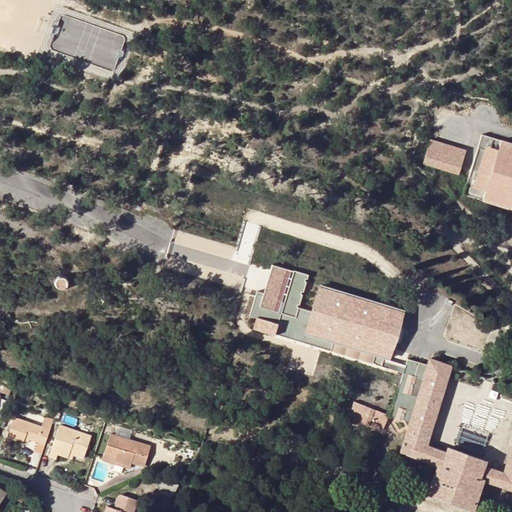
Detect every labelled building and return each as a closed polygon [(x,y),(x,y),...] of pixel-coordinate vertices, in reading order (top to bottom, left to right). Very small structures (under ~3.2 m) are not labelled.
[(421,164),(461,177),(469,154),(429,140),(421,164)] [(511,149),(497,145),(494,155),(481,151),(469,192),(482,196),(479,205),(511,214),(511,149)] [(254,326),(390,368),(392,362),(407,313),(321,286),(312,314),(300,310),(310,276),(274,265),(265,293),(257,291),(249,318),(256,320),(254,326)] [(68,283),(67,281),(65,279),(63,278),(61,278),(59,279),(57,280),(56,282),(55,284),(55,286),(56,288),(57,289),(59,290),(61,291),(63,291),(65,290),(66,289),(68,287),(68,285),(68,283)] [(423,379),(427,364),(407,358),(405,367),(392,362),(390,368),(403,373),(410,375),(416,377),(423,379)] [(416,377),(410,375),(403,373),(391,414),(397,416),(403,418),(410,421),(401,450),(437,465),(427,491),(474,508),(483,480),(511,489),(511,445),(504,472),(485,465),(487,460),(448,447),(446,451),(427,444),(451,365),(429,358),(427,364),(423,379),(416,377)] [(10,394),(12,387),(5,385),(3,391),(10,394)] [(354,401),(352,408),(349,418),(383,429),(389,415),(354,401)] [(333,412),(349,418),(352,408),(337,403),(333,412)] [(25,437),(45,444),(54,419),(45,416),(42,426),(15,416),(8,437),(6,442),(10,443),(12,438),(24,442),(25,437)] [(71,450),(70,454),(84,459),(92,436),(60,425),(49,456),(56,459),(58,454),(61,446),(71,450)] [(115,460),(132,466),(133,462),(145,466),(151,446),(111,433),(106,451),(117,455),(115,460)] [(58,454),(68,458),(70,454),(71,450),(61,446),(58,454)] [(117,455),(106,451),(103,460),(131,468),(132,466),(115,460),(117,455)] [(161,482),(160,494),(174,496),(179,485),(161,482)] [(108,505),(105,511),(134,511),(139,500),(121,493),(118,496),(114,508),(108,505)]
